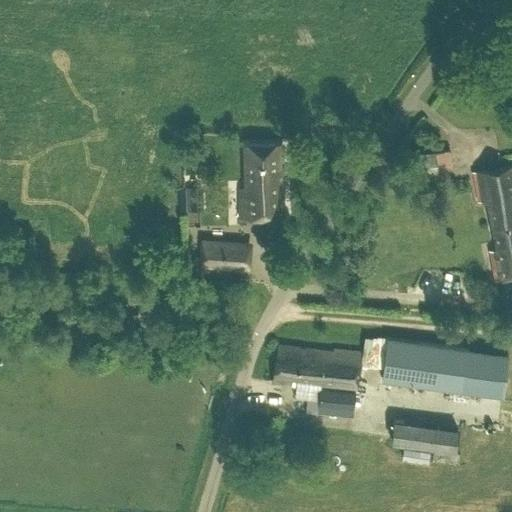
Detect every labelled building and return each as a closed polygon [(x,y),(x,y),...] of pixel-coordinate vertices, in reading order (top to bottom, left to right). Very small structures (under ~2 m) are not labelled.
[(283,215),(282,143),(243,143),(244,186),(239,186),(239,216),(283,215)] [(451,167),(448,147),(411,152),(414,172),(451,167)] [(487,198),(492,226),(511,222),(511,164),(472,172),(477,200),(487,198)] [(511,274),(511,222),(492,226),(497,248),(489,250),(494,278),(511,274)] [(206,267),(250,268),(250,253),(206,252),(206,267)] [(180,293),(139,291),(138,314),(138,326),(159,327),(160,316),(179,317),(180,293)] [(384,335),(379,377),(499,394),(505,353),(384,335)] [(301,345),(278,342),(273,380),(291,383),(292,375),(321,379),(317,412),(350,416),(355,380),(359,350),(332,347),(332,350),(301,346),(301,345)] [(394,446),(484,455),(487,418),(398,409),(394,446)]
